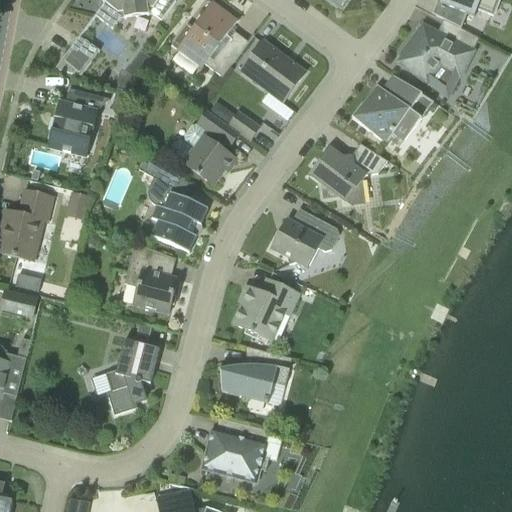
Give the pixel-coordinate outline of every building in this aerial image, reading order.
[(95,18),(113,31),(119,22),(153,17),(161,23),(176,4),(170,0),(97,0),(105,5),(95,18)] [(500,0),(442,0),(436,18),(460,31),(465,17),(473,20),(476,13),(493,20),(500,0)] [(222,80),(242,54),(255,37),(254,36),(242,53),(228,43),(230,41),(226,38),(237,24),(212,5),(193,30),(187,26),(171,49),(177,52),(202,71),(205,67),(222,80)] [(450,98),(460,80),(474,54),(473,53),(479,41),(444,24),(436,36),(427,31),(422,38),(417,35),(402,56),(402,59),(398,65),(427,87),(429,84),(431,85),(431,89),(445,99),(450,98)] [(240,74),(267,94),(283,106),(306,75),(263,43),(240,74)] [(92,62),(73,48),(55,72),(80,78),(92,62)] [(131,95),(137,83),(125,74),(119,81),(116,91),(131,95)] [(373,94),(352,122),(385,147),(393,136),(404,145),(432,106),(393,79),(382,94),(374,95),(373,94)] [(131,95),(116,91),(111,112),(115,118),(122,121),(131,95)] [(86,160),(97,114),(110,102),(87,97),(83,110),(59,104),(54,122),(55,122),(53,133),(52,133),(47,151),(86,160)] [(235,118),(228,113),(220,115),(217,119),(228,127),(235,118)] [(230,150),(238,136),(206,114),(196,128),(205,134),(192,153),(180,144),(174,145),(169,152),(170,157),(182,166),(213,188),(229,166),(232,168),(236,163),(221,152),(225,147),(230,150)] [(229,128),(250,143),(260,130),(238,115),(229,128)] [(387,164),(360,147),(352,158),(340,160),(330,151),(310,177),(321,186),(323,201),(339,199),(346,205),(351,209),(365,207),(361,184),(365,178),(378,177),(387,164)] [(208,211),(190,203),(175,196),(181,182),(149,164),(143,174),(154,180),(148,193),(148,195),(148,197),(148,199),(149,201),(150,203),(151,205),(152,206),(154,208),(156,209),(150,221),(157,223),(152,238),(189,255),(190,254),(189,254),(195,240),(193,238),(198,227),(201,228),(201,227),(207,212),(208,211)] [(33,173),(31,182),(37,184),(40,175),(33,173)] [(48,227),(55,201),(25,194),(20,217),(6,214),(2,229),(6,230),(0,255),(34,264),(44,226),(48,227)] [(83,223),(89,200),(73,196),(67,219),(83,223)] [(337,232),(299,212),(292,225),(286,222),(273,248),(275,254),(287,260),(289,268),(297,265),(308,271),(318,251),(325,255),(331,253),(339,239),(337,232)] [(94,247),(98,244),(99,239),(96,235),(91,234),(88,237),(87,241),(88,245),(94,247)] [(164,279),(167,266),(131,258),(124,287),(136,290),(132,307),(168,317),(177,282),(164,279)] [(298,297),(266,283),(260,296),(249,291),(233,327),(271,344),(284,315),(289,317),(298,297)] [(0,315),(33,324),(39,301),(4,292),(0,309),(0,315)] [(147,339),(150,329),(140,326),(137,336),(147,339)] [(26,362),(25,362),(30,344),(21,342),(17,360),(6,357),(4,364),(0,362),(0,400),(2,401),(3,396),(17,399),(26,362)] [(159,352),(140,347),(124,343),(115,374),(106,377),(112,394),(107,396),(114,418),(137,411),(136,406),(145,403),(140,387),(141,384),(150,387),(159,352)] [(292,362),(246,350),(246,368),(242,368),(237,369),(232,369),(227,370),(223,371),(218,373),(218,374),(220,373),(222,394),(268,406),(273,386),(285,389),(292,362)] [(219,421),(215,435),(213,434),(209,449),(212,450),(210,457),(207,456),(203,471),(257,485),(263,461),(265,461),(268,446),(265,445),(268,434),(219,421)] [(167,486),(184,489),(185,480),(169,476),(167,486)] [(0,511),(10,511),(12,504),(2,502),(5,487),(0,486),(0,511)] [(193,511),(190,498),(189,498),(158,505),(159,506),(160,506),(161,511),(207,511),(204,511),(193,511)] [(89,511),(92,504),(71,500),(68,511),(89,511)]
